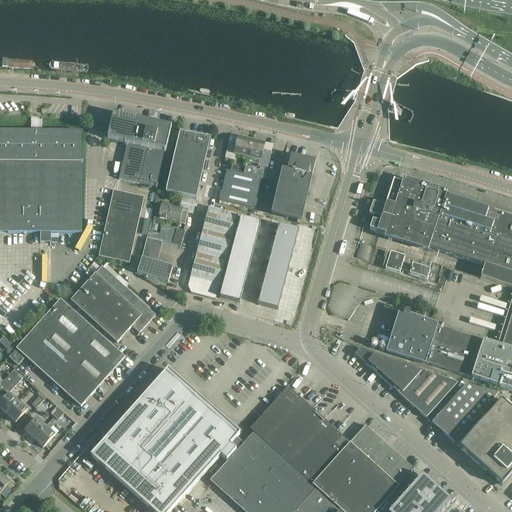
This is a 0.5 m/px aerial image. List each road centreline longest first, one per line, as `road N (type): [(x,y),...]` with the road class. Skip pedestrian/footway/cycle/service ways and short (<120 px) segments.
road 1 (tertiary): [(360,150),(103,92),(0,85)]
road 2 (unclassified): [(44,476),(185,316),(304,340)]
road 3 (tertiary): [(494,511),(304,340)]
road 4 (tertiary): [(304,340),(360,150)]
road 5 (unknown): [(103,92),(89,232),(78,250)]
road 6 (unclassified): [(511,189),(360,150)]
